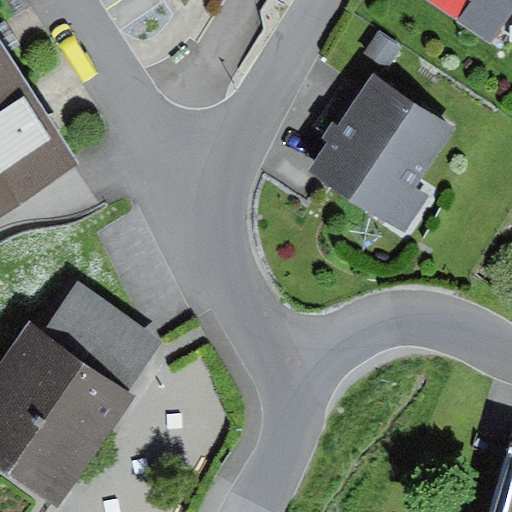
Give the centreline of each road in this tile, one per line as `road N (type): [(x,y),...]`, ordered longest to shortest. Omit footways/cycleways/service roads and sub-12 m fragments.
road 1 (residential): [(50,0),(220,265)]
road 2 (residential): [(323,0),(235,151),(220,265)]
road 3 (residential): [(295,414),(349,347),(379,328),(413,323),(473,336),(511,355)]
road 4 (residential): [(220,265),(295,414)]
